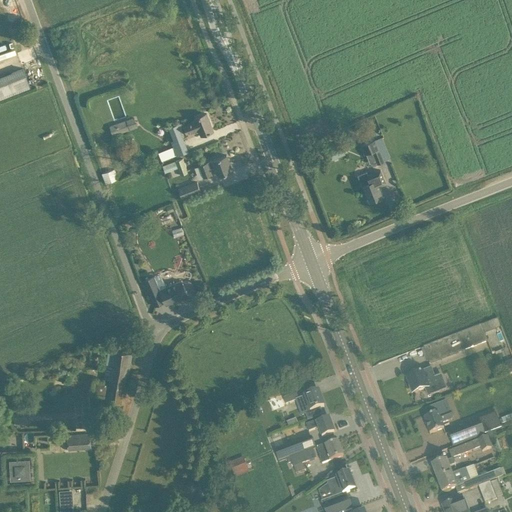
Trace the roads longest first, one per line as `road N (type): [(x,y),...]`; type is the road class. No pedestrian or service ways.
road 1 (unclassified): [(158,333),(148,325),(24,0)]
road 2 (secondary): [(404,511),(311,263)]
road 3 (secondary): [(311,263),(234,62)]
road 4 (unclassified): [(311,263),(511,185)]
road 5 (unclassified): [(100,511),(158,333)]
road 6 (unclassified): [(158,333),(311,263)]
